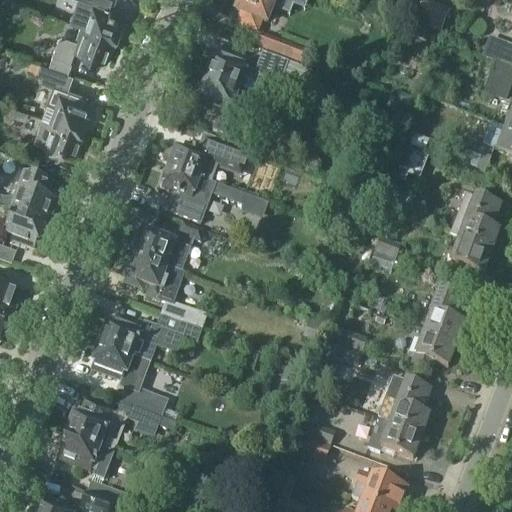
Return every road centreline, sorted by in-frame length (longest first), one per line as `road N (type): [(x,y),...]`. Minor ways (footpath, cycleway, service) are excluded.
road 1 (residential): [(0,505),(147,123),(181,0)]
road 2 (residential): [(456,511),(511,366)]
